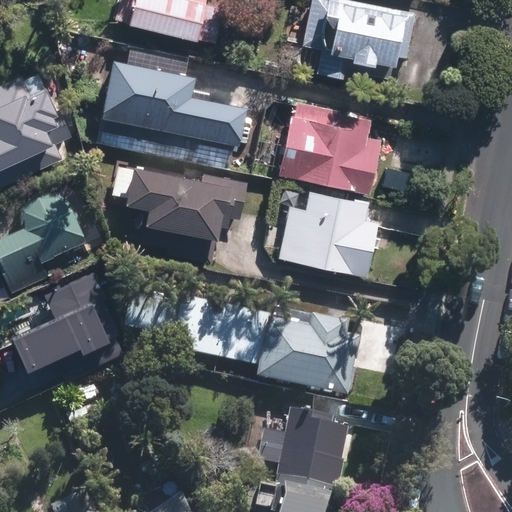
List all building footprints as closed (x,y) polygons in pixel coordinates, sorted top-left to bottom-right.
[(121,0),(118,15),(222,41),(231,6),(208,0),(121,0)] [(322,45),(318,68),(356,76),(360,56),(377,59),(378,55),(398,59),(402,35),(409,37),(415,9),(369,0),(313,0),(311,12),(309,12),(303,42),(322,45)] [(20,43),(0,50),(5,62),(25,55),(20,43)] [(111,55),(96,126),(192,145),(196,131),(233,138),(240,102),(184,90),(188,71),(111,55)] [(366,114),(292,100),(290,113),(286,112),(280,139),(254,134),(249,163),(275,167),(275,171),(364,189),(374,136),(363,133),(366,114)] [(61,130),(23,148),(34,172),(73,154),(61,130)] [(161,250),(208,259),(215,221),(224,223),(226,213),(237,215),(244,179),(200,170),(199,176),(127,162),(119,201),(144,206),(138,237),(163,242),(161,250)] [(274,256),(361,273),(371,223),(354,219),(358,198),(305,186),(301,206),(285,202),(274,256)] [(0,271),(7,289),(44,274),(36,256),(80,237),(65,202),(51,192),(33,192),(20,204),(19,222),(0,229),(0,271)] [(106,274),(77,283),(84,303),(112,294),(106,274)] [(131,293),(124,326),(127,327),(169,336),(166,347),(252,365),(250,376),(341,395),(354,335),(339,332),(341,320),(306,312),(304,325),(265,317),(265,312),(177,294),(175,302),(131,293)] [(20,366),(0,373),(0,406),(32,393),(20,366)] [(102,393),(66,406),(74,430),(111,417),(102,393)] [(271,474),(335,487),(341,462),(337,462),(344,428),(328,424),(330,418),(286,408),(281,432),(260,428),(254,460),(274,464),(271,474)] [(335,487),(271,474),(271,476),(270,483),(246,478),(240,509),(252,511),(329,511),(335,490),(335,487)] [(94,511),(84,487),(47,503),(51,511),(94,511)]
